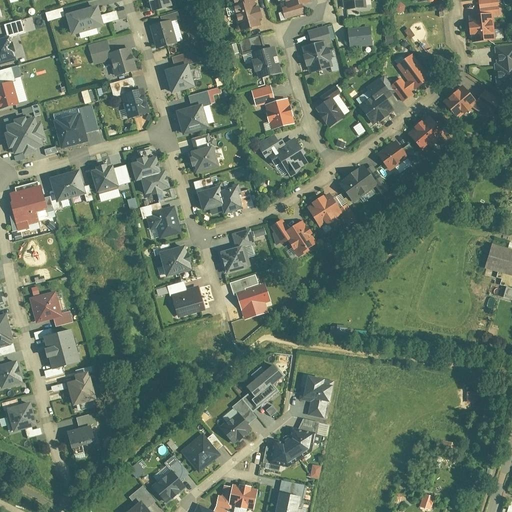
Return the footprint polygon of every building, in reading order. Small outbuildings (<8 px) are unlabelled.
[(170,0),(145,0),(147,2),(148,2),(151,11),(172,5),(170,0)] [(234,0),(243,31),(262,26),(254,0),(234,0)] [(285,0),(289,9),(302,5),(313,2),(312,0),(285,0)] [(363,0),(341,0),(343,14),(365,12),(363,0)] [(497,16),(495,0),(477,0),(479,17),(497,16)] [(283,11),(286,20),(305,14),(302,5),(289,9),(283,11)] [(100,8),(68,16),(74,38),(106,29),(100,8)] [(175,18),(154,25),(162,51),(183,45),(175,18)] [(493,44),(491,18),(469,19),(470,45),(493,44)] [(6,38),(24,32),(20,20),(2,25),(6,38)] [(325,29),(308,35),(312,49),(329,43),(325,29)] [(370,31),(346,33),(348,51),(371,49),(370,31)] [(413,39),(408,31),(403,34),(407,43),(413,39)] [(260,37),(238,44),(242,59),(265,53),(260,37)] [(15,39),(0,43),(0,64),(20,59),(15,39)] [(325,45),(302,51),(308,77),(331,71),(325,45)] [(139,76),(132,46),(109,52),(116,81),(139,76)] [(511,48),(494,50),(495,67),(511,66),(511,48)] [(281,76),(273,50),(251,57),(259,83),(281,76)] [(430,82),(411,57),(395,69),(407,84),(404,87),(400,82),(390,89),(401,104),(411,97),(410,95),(413,93),(414,94),(430,82)] [(191,65),(168,70),(173,93),(197,87),(191,65)] [(511,66),(495,67),(496,92),(511,91),(511,66)] [(378,82),(365,91),(374,104),(387,95),(378,82)] [(13,83),(0,85),(0,111),(19,106),(13,83)] [(270,88),(251,93),(256,110),(274,105),(270,88)] [(336,88),(314,103),(319,110),(341,95),(336,88)] [(461,89),(443,104),(457,122),(475,107),(461,89)] [(91,91),(80,93),(83,104),(93,102),(91,91)] [(145,91),(122,97),(129,121),(151,115),(145,91)] [(499,102),(483,93),(475,109),(490,118),(499,102)] [(361,114),(371,128),(392,113),(382,99),(361,114)] [(287,102),(264,108),(270,134),(294,128),(287,102)] [(344,120),(332,102),(315,113),(327,131),(344,120)] [(209,104),(181,112),(187,136),(215,128),(209,104)] [(23,119),(39,114),(37,105),(20,110),(23,119)] [(85,113),(58,120),(66,149),(93,142),(85,113)] [(45,118),(8,128),(15,154),(52,144),(45,118)] [(428,120),(408,137),(423,155),(443,138),(428,120)] [(453,132),(444,120),(437,126),(446,138),(453,132)] [(273,137),(259,145),(267,158),(281,150),(273,137)] [(310,164),(294,141),(269,158),(275,168),(280,165),(289,178),(310,164)] [(345,145),(337,142),(335,149),(343,151),(345,145)] [(376,157),(389,174),(407,161),(394,144),(376,157)] [(216,146),(191,152),(197,175),(221,169),(216,146)] [(421,164),(409,147),(401,153),(413,169),(421,164)] [(139,164),(133,166),(137,182),(142,180),(146,196),(152,194),(153,196),(170,192),(165,173),(160,175),(156,160),(148,162),(147,159),(139,162),(139,164)] [(117,162),(97,168),(104,195),(124,189),(117,162)] [(87,169),(56,176),(61,200),(92,193),(87,169)] [(362,169),(338,187),(351,205),(375,186),(362,169)] [(389,192),(372,169),(366,173),(383,196),(389,192)] [(46,186),(14,194),(22,222),(54,214),(46,186)] [(242,187),(228,191),(233,210),(247,206),(242,187)] [(224,189),(205,193),(208,207),(228,202),(224,189)] [(328,196),(306,211),(320,231),(342,216),(328,196)] [(147,206),(141,208),(144,217),(150,215),(147,206)] [(182,236),(174,207),(152,213),(160,241),(182,236)] [(352,215),(346,207),(339,212),(345,220),(352,215)] [(282,223),(273,229),(283,246),(293,240),(282,223)] [(318,245),(305,223),(288,233),(302,255),(318,245)] [(253,239),(265,236),(264,228),(251,231),(253,239)] [(247,244),(223,251),(230,274),(254,268),(247,244)] [(511,277),(511,251),(491,247),(485,271),(511,278),(511,277)] [(191,248),(161,256),(167,279),(197,271),(191,248)] [(263,287),(239,294),(245,318),(270,311),(263,287)] [(201,288),(172,295),(177,318),(206,311),(201,288)] [(61,289),(34,295),(39,320),(66,314),(61,289)] [(12,313),(0,315),(0,344),(19,340),(12,313)] [(79,365),(71,329),(43,334),(51,371),(79,365)] [(19,362),(0,366),(0,379),(2,390),(24,384),(19,362)] [(278,391),(273,386),(284,377),(273,364),(243,388),(248,394),(243,397),(253,411),(278,391)] [(88,375),(68,381),(75,407),(96,401),(88,375)] [(334,381),(307,376),(303,394),(300,394),(299,400),(310,402),(307,416),(323,419),(327,402),(328,402),(331,388),(333,388),(334,381)] [(253,411),(243,397),(229,407),(236,416),(220,428),(232,443),(252,428),(244,418),(253,411)] [(30,402),(7,408),(14,433),(36,427),(30,402)] [(270,406),(265,411),(269,416),(275,412),(270,406)] [(329,422),(311,419),(308,433),(326,436),(329,422)] [(91,429),(67,435),(71,453),(95,447),(91,429)] [(281,444),(274,443),(270,461),(285,464),(307,449),(311,434),(293,430),(291,438),(281,444)] [(204,436),(181,453),(196,474),(220,456),(216,452),(222,447),(213,435),(206,439),(204,436)] [(441,450),(455,452),(456,444),(442,442),(441,450)] [(136,463),(128,470),(136,479),(144,472),(136,463)] [(310,466),(309,478),(318,479),(319,466),(310,466)] [(152,488),(166,504),(185,487),(171,471),(152,488)] [(221,496),(217,496),(215,509),(230,511),(232,508),(234,508),(233,511),(245,511),(246,509),(255,511),(259,490),(232,485),(231,487),(223,486),(221,496)] [(136,505),(127,511),(151,511),(149,508),(154,503),(141,487),(129,497),(136,505)] [(295,511),(299,496),(277,492),(273,511),(295,511)] [(422,494),(418,508),(430,511),(433,497),(422,494)]
